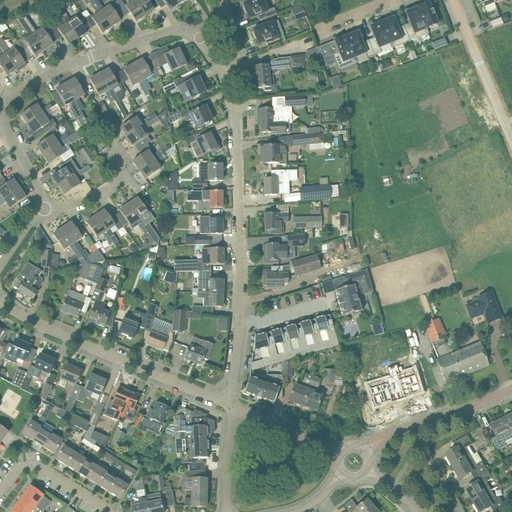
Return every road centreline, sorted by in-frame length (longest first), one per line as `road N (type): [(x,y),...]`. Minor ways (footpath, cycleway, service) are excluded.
road 1 (residential): [(198,37),(159,33),(51,71),(11,97),(4,125),(44,209)]
road 2 (residential): [(238,328),(233,99),(198,37)]
road 3 (residential): [(228,406),(0,303)]
road 4 (tertiary): [(360,449),(511,391)]
road 5 (residential): [(455,0),(511,135)]
road 6 (residential): [(109,511),(37,464),(16,469),(0,496)]
road 7 (residential): [(44,209),(65,207),(118,179),(98,140)]
road 8 (residential): [(338,455),(228,406)]
